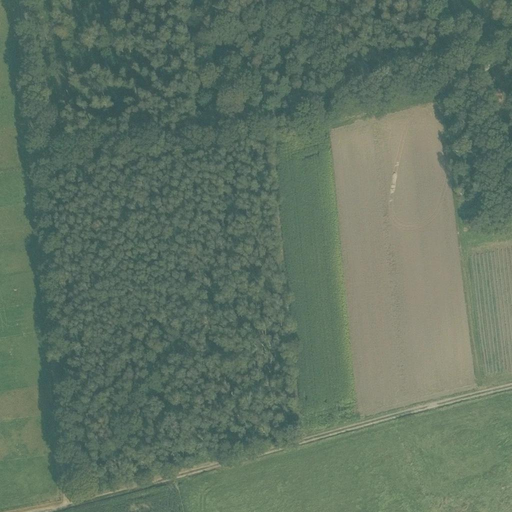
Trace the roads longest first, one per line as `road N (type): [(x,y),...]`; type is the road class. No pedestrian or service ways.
road 1 (track): [(19,0),(65,506)]
road 2 (track): [(36,511),(511,387)]
